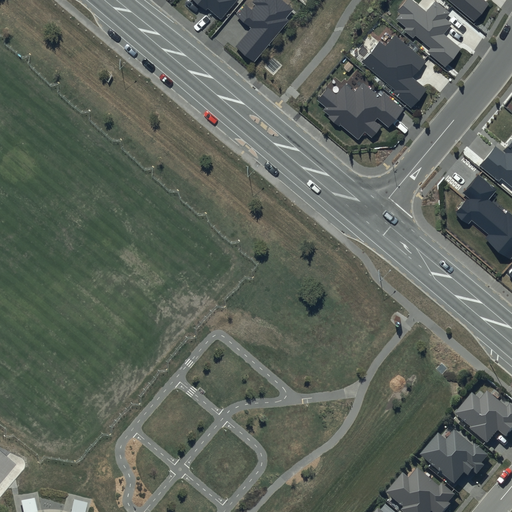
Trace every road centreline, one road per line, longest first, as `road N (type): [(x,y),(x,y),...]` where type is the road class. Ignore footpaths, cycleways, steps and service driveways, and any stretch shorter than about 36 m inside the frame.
road 1 (secondary): [(373,218),(111,0)]
road 2 (residential): [(373,218),(511,43)]
road 3 (secondary): [(511,335),(373,218)]
